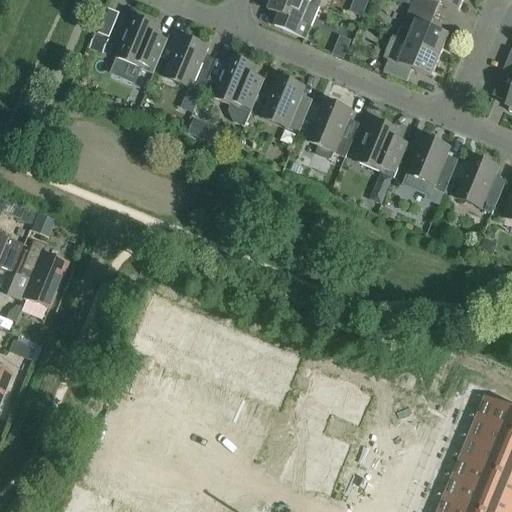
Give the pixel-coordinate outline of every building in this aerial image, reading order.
[(309,4),(299,0),(266,0),(265,5),(266,9),(269,10),(268,12),(280,17),(275,29),(282,32),(305,42),(319,8),(309,4)] [(395,0),(396,1),(411,7),(434,17),(439,5),(458,13),(463,0),(395,0)] [(411,7),(401,30),(411,34),(407,45),(439,58),(448,36),(429,29),(434,17),(411,7)] [(108,10),(102,22),(113,27),(119,15),(108,10)] [(158,28),(134,18),(118,56),(142,67),(140,71),(153,76),(167,42),(155,37),(158,28)] [(95,35),(89,50),(102,55),(108,41),(95,35)] [(215,62),(203,57),(207,49),(182,38),(166,77),(190,87),(188,91),(201,96),(215,62)] [(439,58),(407,45),(392,38),(383,61),(388,63),(383,74),(406,83),(411,72),(430,80),(439,58)] [(230,58),(215,97),(232,104),(228,113),(233,125),(244,129),(264,82),(252,77),(255,69),(252,67),(253,65),(251,61),(241,56),(237,58),(236,61),(230,58)] [(303,89),(279,79),(263,117),(287,127),(285,131),(298,136),(312,102),(300,97),(303,89)] [(330,161),(332,155),(336,156),(343,159),(345,160),(359,126),(347,121),(350,112),(326,102),(310,141),(318,144),(314,155),(315,158),(326,163),(330,161)] [(194,120),(188,135),(215,146),(221,131),(194,120)] [(399,132),(374,122),(358,161),(382,171),(380,175),(393,180),(407,146),(395,141),(399,132)] [(424,139),(408,177),(403,189),(425,198),(423,202),(438,209),(458,162),(445,157),(449,149),(424,139)] [(497,169),(473,159),(457,197),(480,207),(479,211),(492,216),(506,182),(494,177),(497,169)] [(378,181),(370,201),(382,206),(390,186),(378,181)] [(23,210),(18,222),(30,227),(35,215),(23,210)] [(0,269),(7,272),(11,273),(22,246),(0,237),(0,269)] [(481,239),(476,251),(492,257),(497,246),(481,239)] [(29,281),(21,301),(48,312),(67,265),(42,254),(45,247),(32,242),(18,276),(29,281)] [(149,290),(147,299),(168,305),(171,296),(149,290)] [(8,313),(5,319),(14,323),(20,309),(15,307),(8,313)] [(152,309),(135,349),(159,359),(176,319),(152,309)] [(176,319),(159,359),(183,369),(199,329),(176,319)] [(199,329),(183,369),(206,378),(222,339),(199,329)] [(222,339),(206,378),(229,388),(246,348),(222,339)] [(20,358),(24,347),(15,343),(10,355),(20,358)] [(246,348),(229,388),(253,398),(269,358),(246,348)] [(269,358),(253,398),(277,408),(293,368),(269,358)] [(140,381),(135,393),(144,397),(149,385),(140,381)] [(303,399),(297,413),(321,423),(327,410),(357,423),(367,398),(356,394),(358,389),(345,384),(343,389),(327,382),(318,405),(303,399)] [(149,385),(144,397),(153,400),(157,388),(149,385)] [(187,400),(182,412),(190,416),(195,404),(187,400)] [(511,410),(485,400),(476,420),(511,435),(511,410)] [(195,404),(190,416),(199,420),(204,408),(195,404)] [(297,413),(291,428),(306,434),(297,454),(337,471),(346,448),(340,446),(329,441),(328,441),(316,436),(321,423),(297,413)] [(233,420),(228,432),(237,435),(242,423),(233,420)] [(476,420),(468,440),(504,455),(508,457),(511,447),(511,435),(476,420)] [(242,423),(237,435),(246,439),(251,427),(242,423)] [(468,440),(460,460),(495,475),(500,476),(508,457),(504,455),(468,440)] [(265,441),(261,450),(273,455),(277,446),(265,441)] [(297,454),(288,476),(328,493),(337,471),(297,454)] [(508,457),(500,476),(504,478),(511,481),(511,458),(508,457)] [(460,460),(452,480),(487,494),(492,496),(500,477),(500,476),(495,475),(460,460)] [(108,469),(103,481),(111,485),(116,473),(108,469)] [(116,473),(111,485),(120,488),(125,477),(116,473)] [(500,477),(492,496),(496,498),(511,504),(511,481),(504,478),(500,476),(500,477)] [(452,480),(444,500),(473,511),(485,511),(492,496),(487,494),(452,480)] [(161,491),(156,503),(165,507),(169,495),(161,491)] [(169,495),(165,507),(173,510),(178,498),(169,495)] [(492,496),(485,511),(511,511),(511,504),(496,498),(492,496)] [(73,499),(67,511),(100,511),(101,511),(73,499)] [(473,511),(444,500),(438,511),(473,511)]
